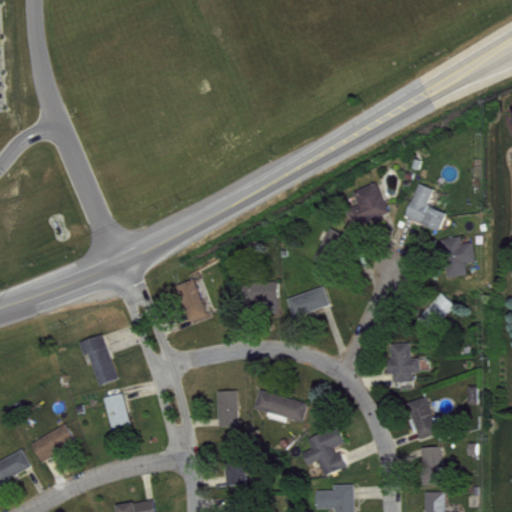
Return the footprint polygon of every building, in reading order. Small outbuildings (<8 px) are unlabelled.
[(354,219),(362,236),(397,222),(384,191),(362,200),(367,213),(354,219)] [(412,224),(447,239),(455,222),(435,213),(442,198),(427,191),(412,224)] [(322,267),(340,276),(356,245),(337,235),(322,267)] [(453,287),(474,283),(473,272),(483,270),(480,250),(469,252),(468,244),(447,248),(453,287)] [(216,323),(202,287),(183,295),(197,330),(216,323)] [(286,316),(286,291),(249,290),(248,321),(258,321),(258,309),(267,309),(267,316),(286,316)] [(296,305),(301,324),(338,315),(333,296),(296,305)] [(443,341),(464,313),(448,300),(427,328),(443,341)] [(97,361),(106,393),(125,388),(112,343),(87,350),(91,363),(97,361)] [(427,367),(419,367),(419,351),(397,351),(398,383),(401,383),(401,391),(421,390),(421,381),(428,381),(427,367)] [(316,410),(267,398),(262,417),(311,430),(316,410)] [(225,399),(226,435),(246,434),(245,399),(225,399)] [(119,441),(138,437),(131,401),(112,405),(119,441)] [(417,410),(425,447),(452,440),(448,424),(440,426),(435,406),(417,410)] [(39,449),(48,468),(83,453),(75,433),(39,449)] [(331,484),(352,477),(345,455),(352,452),(347,436),(316,446),(320,457),(310,460),(314,473),(326,469),(331,484)] [(451,493),(450,455),(430,455),(431,493),(451,493)] [(253,493),(252,457),(232,458),(233,494),(253,493)] [(40,476),(31,458),(0,473),(0,482),(5,493),(40,476)] [(324,499),(324,511),(361,511),(361,493),(341,493),(341,499),(324,499)] [(453,511),(453,500),(433,501),(432,511),(453,511)]
